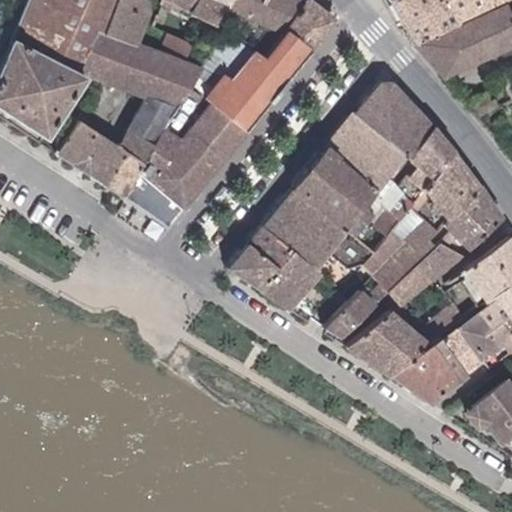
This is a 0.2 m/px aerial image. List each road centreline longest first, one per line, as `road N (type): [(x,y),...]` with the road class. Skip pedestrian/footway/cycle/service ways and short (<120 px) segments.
road 1 (residential): [(187,268),(511,488)]
road 2 (residential): [(187,268),(384,30)]
road 3 (residential): [(187,268),(0,152)]
road 4 (primary): [(384,30),(511,184)]
